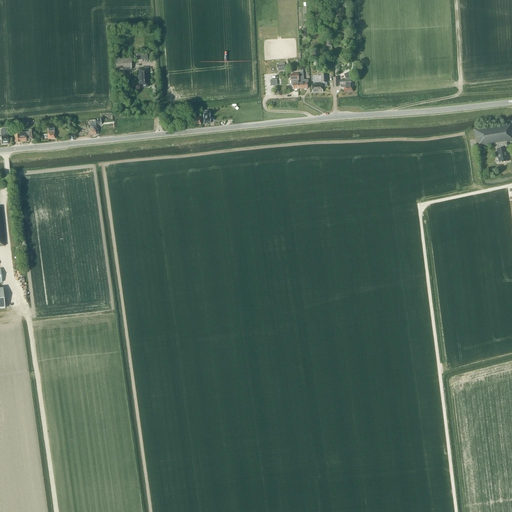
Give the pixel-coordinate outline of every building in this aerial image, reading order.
[(113,71),(131,70),(131,59),(113,60),(113,71)] [(285,70),(285,63),(278,63),(278,65),(277,65),(277,71),(285,70)] [(148,80),(149,80),(148,69),(137,69),(138,81),(139,81),(140,87),(148,87),(148,83),(148,80)] [(306,90),(307,88),(308,88),(307,83),(308,83),(308,80),(304,80),(303,70),(300,70),(301,83),(298,83),(298,89),(303,89),(304,90),(306,90)] [(351,86),(351,79),(353,79),(353,75),(351,72),(344,75),(345,80),(346,79),(346,80),(340,80),(340,85),(340,86),(341,87),(342,87),(342,88),(343,88),(344,88),(344,92),(353,92),(353,86),(351,86)] [(298,80),(299,80),(298,74),(290,74),(291,84),(289,84),(289,85),(290,85),(290,86),(291,86),(292,87),(293,87),(293,89),(298,89),(298,83),(298,80)] [(313,92),(322,92),(322,87),(326,86),(325,82),(327,82),(326,74),(321,75),(321,83),(322,83),(322,84),(312,84),(313,92)] [(89,133),(90,133),(90,135),(96,135),(95,127),(97,126),(97,125),(101,125),(100,119),(97,119),(97,121),(89,122),(90,130),(89,130),(88,131),(89,133)] [(504,147),(508,146),(507,143),(511,141),(511,135),(510,124),(473,129),(476,148),(496,145),(497,145),(497,149),(496,149),(499,163),(509,161),(507,152),(506,152),(505,148),(504,147)] [(29,140),(34,139),(33,130),(28,130),(29,132),(19,133),(14,134),(14,142),(26,141),(26,140),(29,139),(29,140)] [(8,143),(8,137),(9,137),(9,136),(7,136),(7,135),(4,135),(3,136),(2,136),(0,137),(0,139),(1,139),(1,144),(2,144),(5,144),(5,143),(8,143)]
